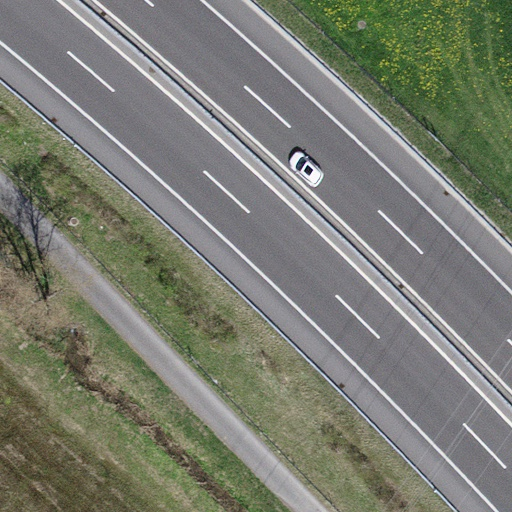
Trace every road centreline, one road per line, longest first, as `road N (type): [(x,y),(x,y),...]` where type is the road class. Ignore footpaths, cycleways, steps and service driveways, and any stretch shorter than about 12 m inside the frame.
road 1 (motorway): [(0,1),(204,174),(511,479)]
road 2 (motorway): [(511,347),(264,106),(139,0)]
road 3 (track): [(308,511),(0,197)]
